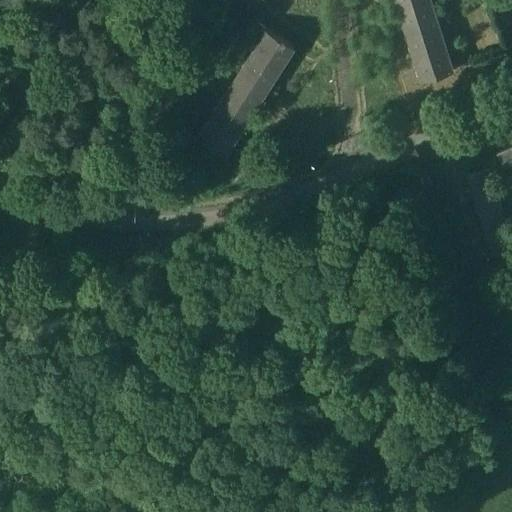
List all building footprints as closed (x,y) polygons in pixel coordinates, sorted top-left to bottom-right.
[(395,0),(421,79),(452,69),(430,0),(395,0)] [(198,135),(226,153),(294,45),(266,27),(198,135)] [(511,146),(496,153),(502,166),(511,161),(511,146)] [(466,177),(497,277),(511,272),(511,244),(489,169),(466,177)] [(405,178),(441,294),(463,288),(427,172),(405,178)]
